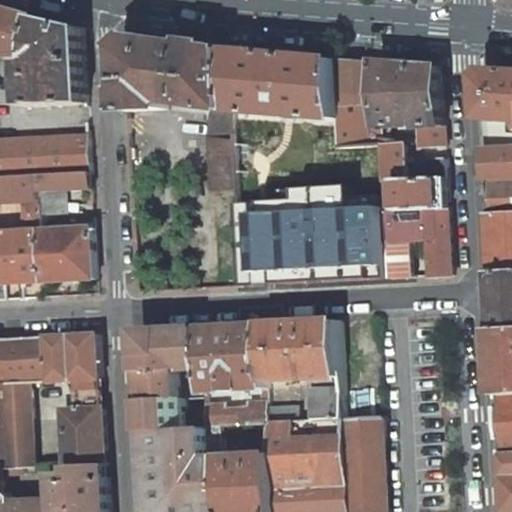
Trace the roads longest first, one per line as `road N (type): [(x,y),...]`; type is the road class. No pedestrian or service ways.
road 1 (unclassified): [(476,292),(124,316)]
road 2 (secondary): [(149,0),(474,26)]
road 3 (residential): [(124,316),(104,0)]
road 4 (residential): [(474,26),(476,292)]
road 5 (residential): [(476,292),(490,511)]
road 6 (residential): [(138,511),(124,316)]
road 7 (unclassified): [(124,316),(0,319)]
